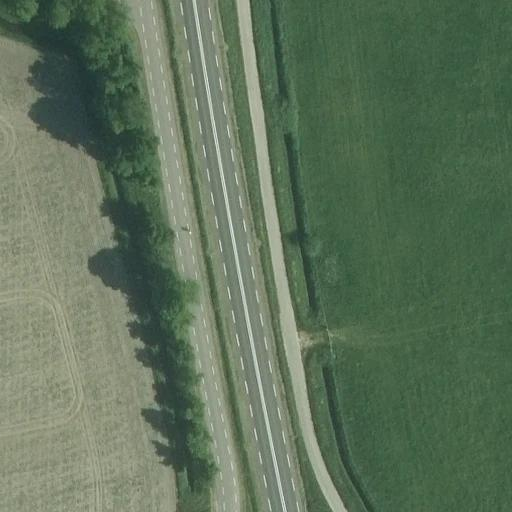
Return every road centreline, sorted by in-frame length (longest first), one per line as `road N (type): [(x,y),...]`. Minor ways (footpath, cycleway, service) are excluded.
road 1 (unclassified): [(338,511),(303,426),(260,174),(241,0)]
road 2 (primary): [(281,511),(189,0)]
road 3 (unclassified): [(229,511),(141,0)]
